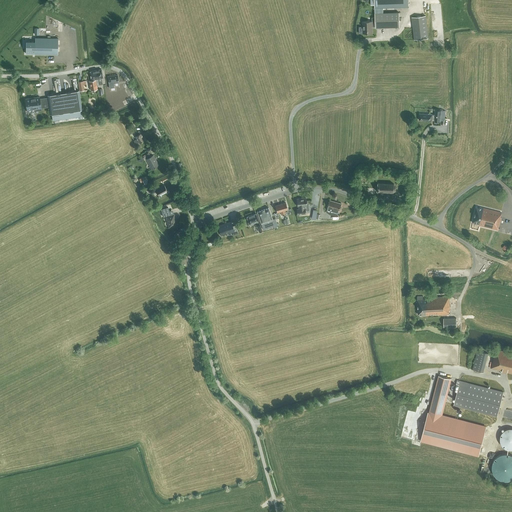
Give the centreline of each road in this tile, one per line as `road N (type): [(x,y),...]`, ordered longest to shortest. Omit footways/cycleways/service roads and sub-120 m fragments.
road 1 (unclassified): [(277,511),(252,423),(213,370),(189,285),(192,222)]
road 2 (unclassified): [(192,222),(171,158),(118,69),(0,75)]
road 3 (unclassified): [(192,222),(318,188),(433,226)]
road 4 (unclassified): [(433,226),(472,251),(460,322)]
